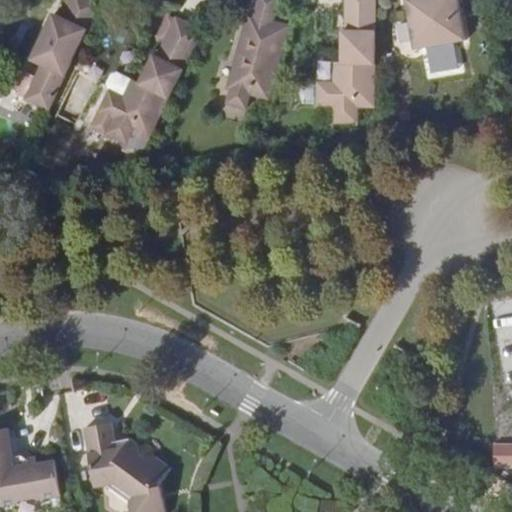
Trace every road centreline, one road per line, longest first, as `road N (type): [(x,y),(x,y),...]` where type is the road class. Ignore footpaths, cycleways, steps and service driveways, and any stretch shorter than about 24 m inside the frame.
road 1 (tertiary): [(450,511),(168,350),(61,331),(0,338)]
road 2 (unclassified): [(511,178),(464,187),(419,261)]
